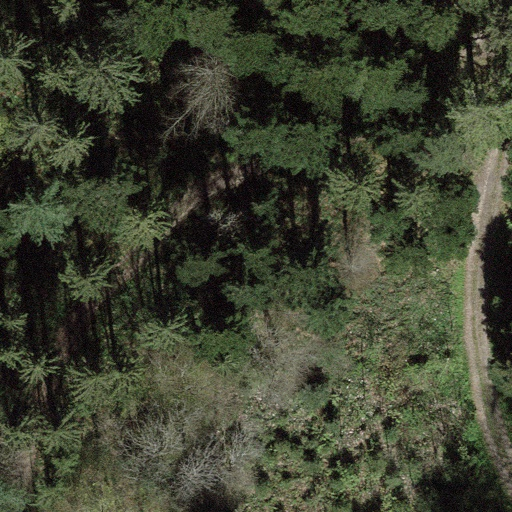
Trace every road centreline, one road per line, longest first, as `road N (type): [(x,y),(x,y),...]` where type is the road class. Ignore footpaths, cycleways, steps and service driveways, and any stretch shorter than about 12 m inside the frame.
road 1 (track): [(497,125),(272,179),(212,204),(148,275),(21,511)]
road 2 (track): [(507,511),(480,427),(470,342),(497,125),(503,0)]
